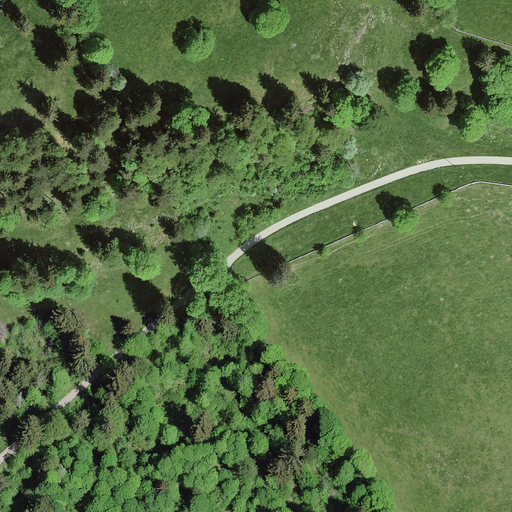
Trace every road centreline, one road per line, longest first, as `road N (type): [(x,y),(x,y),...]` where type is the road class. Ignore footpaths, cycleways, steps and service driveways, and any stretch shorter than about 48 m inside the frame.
road 1 (unclassified): [(511,160),(421,167),(267,231),(0,457)]
road 2 (trunk): [(0,169),(222,511)]
